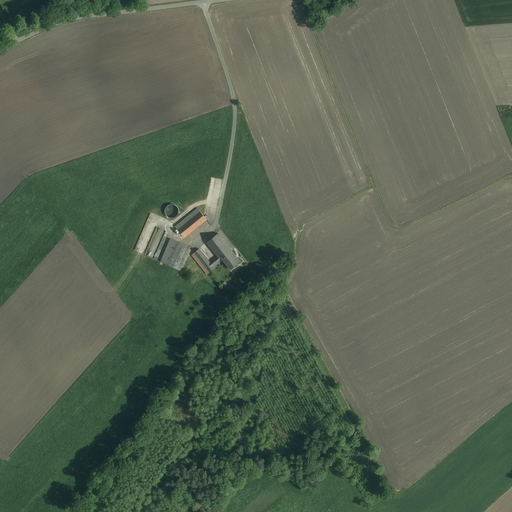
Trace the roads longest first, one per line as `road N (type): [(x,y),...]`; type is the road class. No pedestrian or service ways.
road 1 (track): [(300,0),(391,223),(407,224),(511,175)]
road 2 (unclassified): [(217,0),(65,17),(0,48)]
